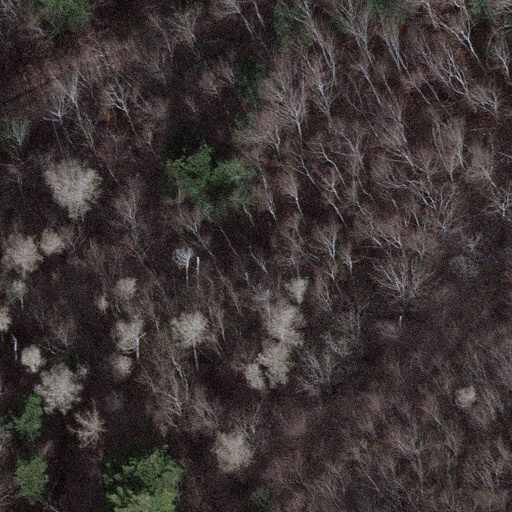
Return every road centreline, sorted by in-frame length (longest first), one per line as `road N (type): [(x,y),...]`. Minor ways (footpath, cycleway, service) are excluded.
road 1 (track): [(511,270),(268,511)]
road 2 (track): [(0,102),(220,0)]
